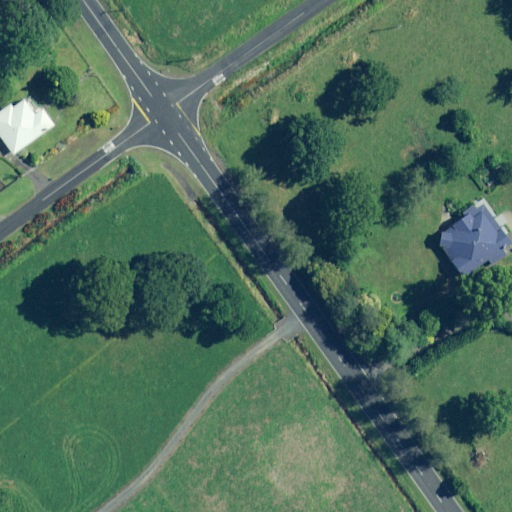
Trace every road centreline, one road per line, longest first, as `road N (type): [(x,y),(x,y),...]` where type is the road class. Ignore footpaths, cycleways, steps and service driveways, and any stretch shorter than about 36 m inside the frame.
road 1 (unclassified): [(449,511),(164,112)]
road 2 (unclassified): [(0,229),(164,112)]
road 3 (unclassified): [(164,112),(323,0)]
road 4 (unclassified): [(164,112),(84,0)]
